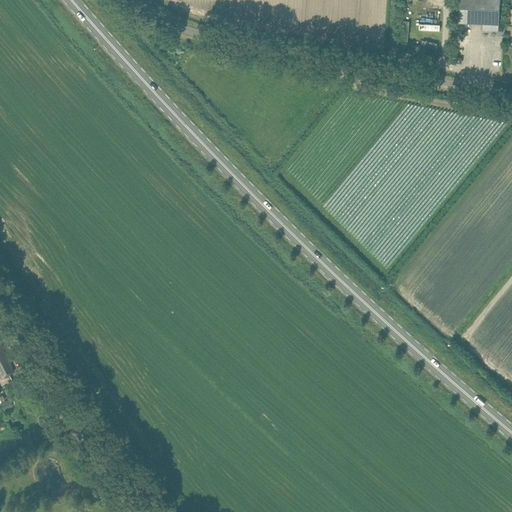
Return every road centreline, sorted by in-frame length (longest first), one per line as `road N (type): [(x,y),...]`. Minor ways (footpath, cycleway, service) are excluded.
road 1 (secondary): [(511,435),(399,338),(212,153),(76,0)]
road 2 (unclassified): [(511,95),(201,35),(135,0)]
road 3 (unclassified): [(136,511),(0,322)]
